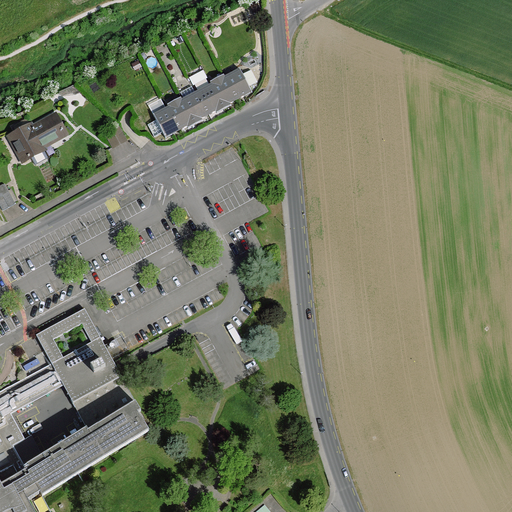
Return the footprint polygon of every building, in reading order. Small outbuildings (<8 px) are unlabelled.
[(257,4),(250,6),(253,13),(259,10),(257,4)] [(253,92),(240,68),(225,76),(224,74),(210,82),(211,83),(182,99),(181,97),(167,105),(168,106),(153,114),(166,138),(187,126),(188,128),(203,120),(202,118),(216,111),(217,113),(224,109),(232,105),(231,103),(253,92)] [(67,135),(55,113),(32,126),(31,123),(7,136),(21,162),(45,149),(44,147),(67,135)] [(106,135),(112,147),(119,143),(126,140),(119,127),(106,135)] [(0,186),(0,207),(2,212),(15,205),(4,185),(0,186)] [(0,511),(34,511),(28,502),(41,494),(43,498),(152,431),(145,421),(140,413),(143,411),(137,402),(135,403),(85,310),(38,336),(52,364),(63,382),(69,393),(89,430),(23,469),(26,472),(3,484),(0,479),(0,511)] [(63,382),(52,364),(43,369),(0,392),(0,416),(53,388),(63,382)]
